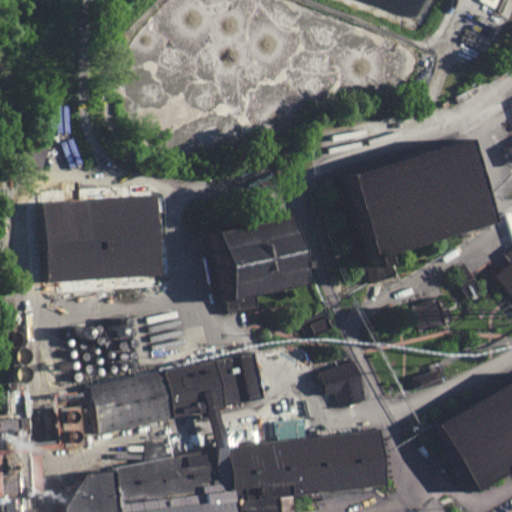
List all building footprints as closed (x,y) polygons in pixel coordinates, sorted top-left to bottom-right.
[(454,103),(465,97),(461,90),(450,96),(454,103)] [(511,164),(511,163),(511,97),(509,99),(511,104),(511,140),(501,146),(511,164)] [(454,137),(479,221),(385,249),(393,274),(367,282),(362,267),(359,257),(335,173),(454,137)] [(39,167),(46,143),(28,138),(21,163),(39,167)] [(268,160),(274,176),(290,170),(283,154),(268,160)] [(40,282),(154,273),(148,192),(34,200),(40,282)] [(289,285),(250,294),(252,306),(223,313),(220,301),(216,302),(200,233),(274,217),(289,285)] [(511,303),(511,244),(500,254),(506,261),(489,275),(511,303)] [(452,268),(458,282),(469,278),(463,263),(452,268)] [(455,284),(470,277),(477,290),(463,298),(455,284)] [(405,305),(432,298),(439,326),(412,333),(405,305)] [(328,325),(305,336),(298,320),(321,310),(328,325)] [(85,386),(94,433),(192,412),(200,410),(211,407),(220,405),(243,400),(259,397),(249,350),(234,354),(210,359),(89,385),(85,386)] [(315,371),(351,360),(363,399),(334,408),(330,392),(322,395),(315,371)] [(406,377),(410,390),(437,381),(433,369),(406,377)] [(465,491),(506,467),(510,473),(511,472),(511,373),(426,425),(465,491)] [(196,391),(206,388),(211,407),(219,444),(210,447),(200,410),(198,399),(196,391)] [(55,412),(69,409),(74,429),(60,432),(55,412)] [(0,417),(17,416),(18,430),(22,495),(23,508),(0,509),(0,417)] [(375,426),(381,485),(361,488),(362,492),(362,494),(319,500),(318,497),(314,498),(307,499),(306,494),(288,496),(273,497),(226,503),(225,501),(219,444),(375,426)] [(56,511),(56,506),(77,471),(107,466),(109,490),(115,489),(112,466),(138,461),(141,443),(159,439),(164,456),(210,447),(219,444),(224,490),(225,501),(226,503),(227,511),(56,511)] [(288,496),(289,511),(227,511),(226,503),(288,496)]
